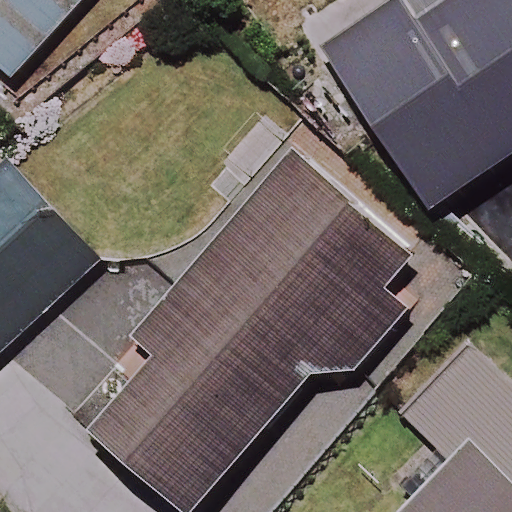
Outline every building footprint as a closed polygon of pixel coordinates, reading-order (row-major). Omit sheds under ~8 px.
[(86,0),(0,0),(0,63),(16,78),(86,0)] [(511,0),(410,0),(328,58),(442,218),(511,168),(511,0)] [(0,343),(107,247),(14,151),(0,163),(0,343)] [(410,268),(295,169),(138,352),(160,372),(100,442),(181,511),(204,511),(313,386),(368,368),(386,346),(410,268)] [(511,511),(511,387),(471,348),(407,414),(457,462),(408,511),(511,511)]
